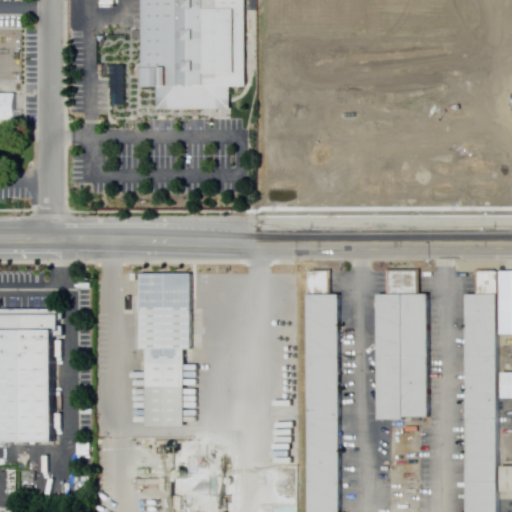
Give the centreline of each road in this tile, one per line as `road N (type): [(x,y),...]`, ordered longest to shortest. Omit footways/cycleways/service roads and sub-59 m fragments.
road 1 (tertiary): [(316,247),(0,242)]
road 2 (residential): [(56,242),(50,0)]
road 3 (tertiary): [(511,245),(316,247)]
